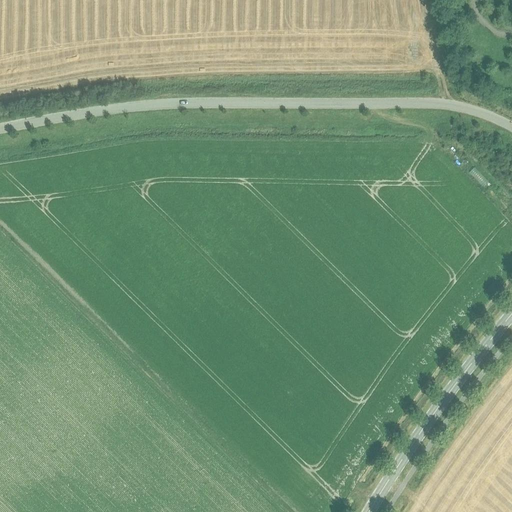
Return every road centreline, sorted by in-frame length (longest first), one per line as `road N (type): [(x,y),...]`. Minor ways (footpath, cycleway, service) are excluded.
road 1 (tertiary): [(511,128),(439,104),(178,104),(0,129)]
road 2 (tertiary): [(368,511),(511,316)]
